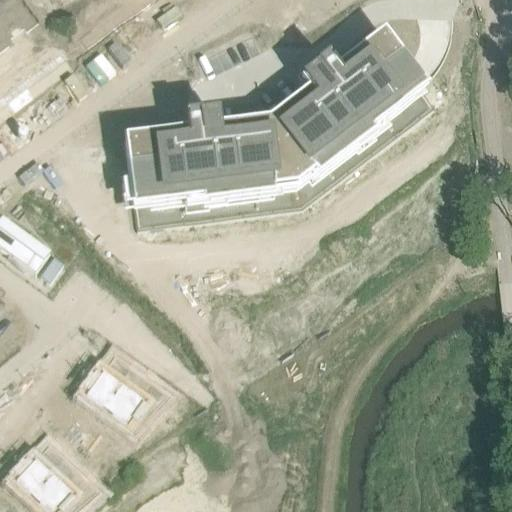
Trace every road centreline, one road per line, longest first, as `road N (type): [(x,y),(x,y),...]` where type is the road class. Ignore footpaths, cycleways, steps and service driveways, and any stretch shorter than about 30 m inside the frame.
road 1 (track): [(327,511),(341,406),(366,360),(483,233),(501,225)]
road 2 (residential): [(0,180),(238,0)]
road 3 (unclassified): [(511,316),(487,107),(494,28)]
road 4 (track): [(468,511),(464,417),(489,370),(511,360)]
road 5 (residential): [(0,278),(61,331),(0,380)]
